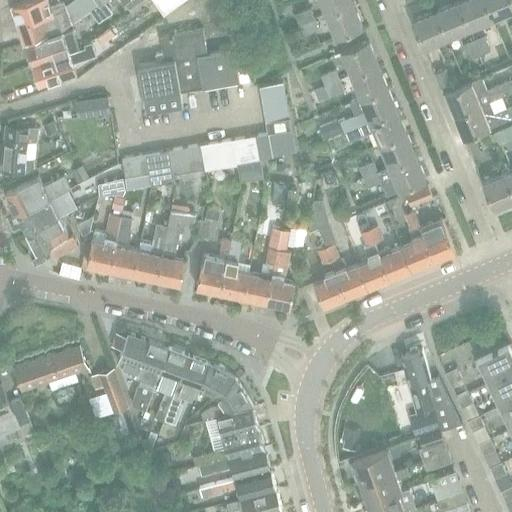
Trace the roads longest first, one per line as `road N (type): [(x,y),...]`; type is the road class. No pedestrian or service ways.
road 1 (residential): [(316,372),(259,336),(0,278)]
road 2 (residential): [(501,263),(383,0)]
road 3 (secondary): [(316,372),(357,323),(501,263)]
road 4 (secondary): [(328,511),(306,427),(316,372)]
